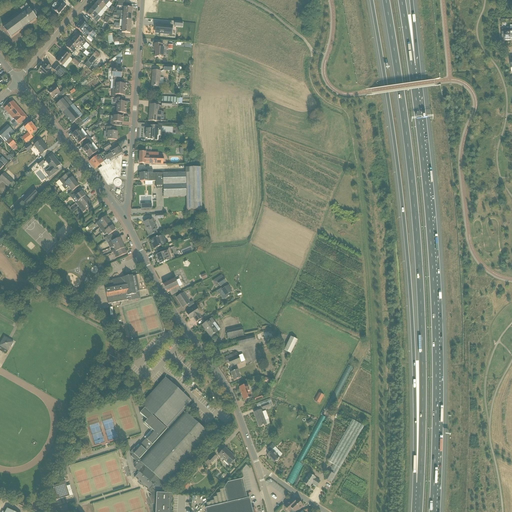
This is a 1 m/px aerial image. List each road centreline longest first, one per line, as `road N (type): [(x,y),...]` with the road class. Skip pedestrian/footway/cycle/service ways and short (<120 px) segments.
road 1 (motorway): [(371,0),(402,222),(419,488)]
road 2 (motorway): [(385,0),(414,220),(419,488)]
road 3 (track): [(310,48),(315,90),(348,114),(357,167),(375,378),(373,511)]
road 4 (motorway): [(433,511),(435,286),(413,66)]
road 5 (tertiary): [(258,466),(223,379),(188,334),(121,213)]
road 6 (unclassified): [(121,213),(142,0)]
road 7 (track): [(286,303),(354,149)]
road 8 (tertiary): [(121,213),(17,81)]
road 9 (track): [(369,348),(335,412),(319,488)]
